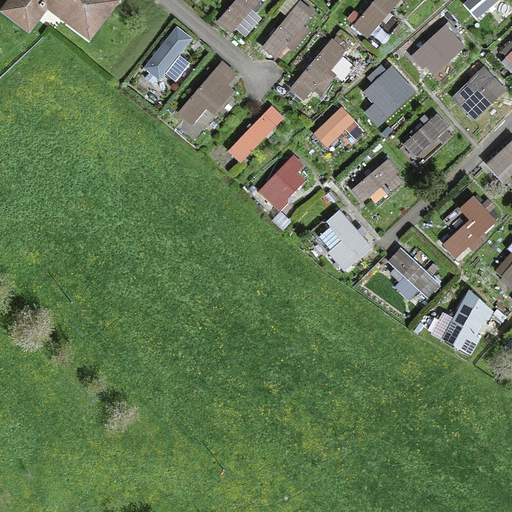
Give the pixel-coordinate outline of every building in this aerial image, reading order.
[(112,0),(5,0),(0,7),(0,15),(29,36),(49,16),(90,41),(118,4),(112,0)] [(268,0),(235,0),(217,21),(238,39),(268,0)] [(318,16),(293,0),(290,0),(255,47),(278,65),(318,16)] [(399,0),(375,0),(352,28),(365,40),(399,0)] [(501,0),(476,0),(467,8),(477,20),(501,0)] [(450,25),(414,57),(435,78),(471,48),(450,25)] [(192,49),(175,36),(146,77),(162,87),(192,49)] [(331,41),(286,89),(304,105),(349,57),(331,41)] [(241,83),(218,64),(183,115),(202,129),(241,83)] [(413,96),(389,70),(362,95),(386,121),(413,96)] [(503,94),(492,82),(461,110),(472,122),(503,94)] [(282,122),(260,106),(223,150),(241,165),(282,122)] [(355,123),(340,109),(314,136),(327,152),(355,123)] [(445,132),(434,119),(401,149),(412,161),(445,132)] [(511,143),(485,168),(497,180),(511,167),(511,143)] [(310,179),(283,157),(257,189),(283,211),(310,179)] [(402,182),(389,165),(353,190),(366,208),(402,182)] [(497,224),(472,200),(461,212),(476,224),(444,248),(456,261),(497,224)] [(375,252),(340,216),(323,234),(358,269),(375,252)] [(511,248),(505,256),(511,264),(511,266),(499,282),(511,290),(511,248)] [(445,289),(402,252),(388,267),(431,304),(445,289)] [(492,319),(471,306),(450,339),(472,352),(492,319)]
